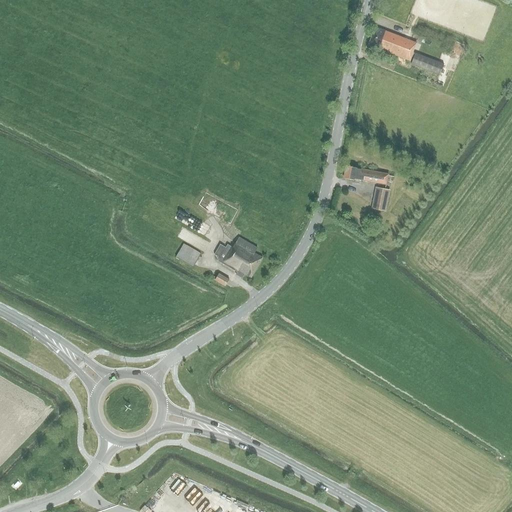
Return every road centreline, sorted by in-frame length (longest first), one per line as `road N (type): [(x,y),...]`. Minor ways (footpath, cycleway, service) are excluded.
road 1 (tertiary): [(147,380),(293,264),(326,190),(370,0)]
road 2 (primary): [(369,511),(256,447)]
road 3 (tertiary): [(22,511),(80,487),(110,438)]
